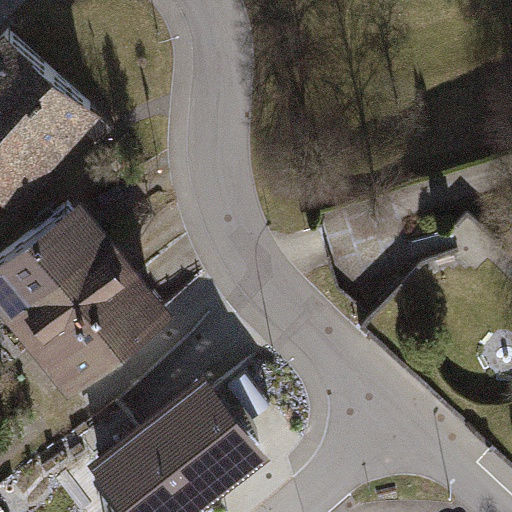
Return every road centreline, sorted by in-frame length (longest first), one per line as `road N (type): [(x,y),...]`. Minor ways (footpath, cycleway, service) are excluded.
road 1 (residential): [(208,0),(224,52),(219,165),(241,235),(273,291),(404,416)]
road 2 (residential): [(404,416),(293,511)]
road 3 (residential): [(404,416),(508,511)]
